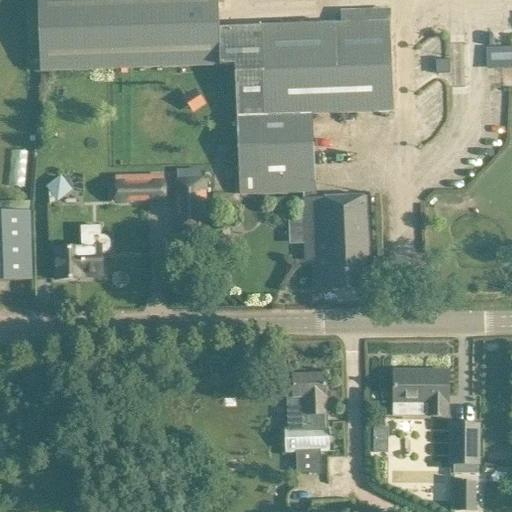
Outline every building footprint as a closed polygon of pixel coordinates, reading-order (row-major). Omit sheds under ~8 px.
[(221,66),(219,29),(218,0),(38,0),(40,72),(221,66)] [(219,29),(221,66),(233,66),(237,118),(241,194),(303,192),(306,266),(314,265),(315,289),(328,288),(328,290),(366,288),(365,257),(370,257),(368,197),(314,199),(311,115),(393,112),(389,9),(341,10),(341,24),(253,27),(219,29)] [(511,28),(490,28),(490,45),(511,45),(511,28)] [(487,70),(494,70),(507,70),(507,56),(486,56),(487,70)] [(195,89),(185,96),(194,111),(204,105),(195,89)] [(62,176),(37,176),(37,198),(62,199),(62,176)] [(161,177),(115,178),(109,178),(108,200),(162,200),(161,177)] [(201,229),(201,179),(175,179),(175,229),(201,229)] [(0,281),(31,281),(30,250),(29,212),(0,212),(0,281)] [(82,275),(102,275),(102,254),(105,253),(108,251),(110,248),(110,245),(109,241),(107,238),(104,237),(102,236),(101,226),(81,226),(82,248),(57,249),(58,280),(83,279),(82,275)] [(448,372),(394,372),(394,416),(420,417),(420,404),(428,404),(428,417),(447,417),(447,404),(448,404),(448,372)] [(285,453),(308,452),(328,452),(327,423),(326,423),(325,397),(326,397),(325,375),(293,376),(294,398),(305,398),(305,415),(307,415),(308,424),(284,425),(285,453)] [(451,425),(451,465),(479,465),(479,425),(451,425)] [(474,482),(457,482),(457,510),(474,510),(474,482)]
